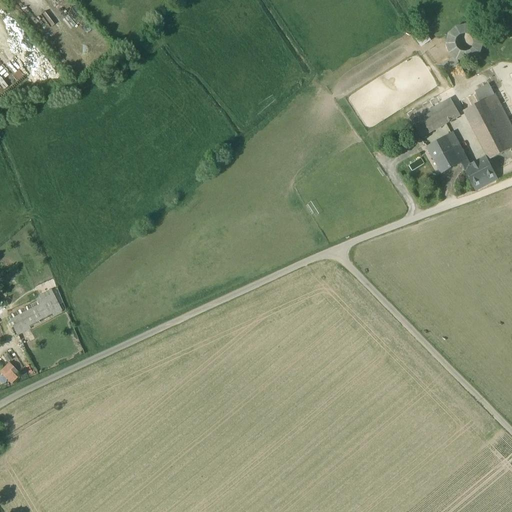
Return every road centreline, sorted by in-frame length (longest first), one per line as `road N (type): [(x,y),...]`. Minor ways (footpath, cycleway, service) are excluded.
road 1 (residential): [(0,405),(334,250)]
road 2 (residential): [(334,250),(511,432)]
road 3 (residential): [(334,250),(479,195)]
